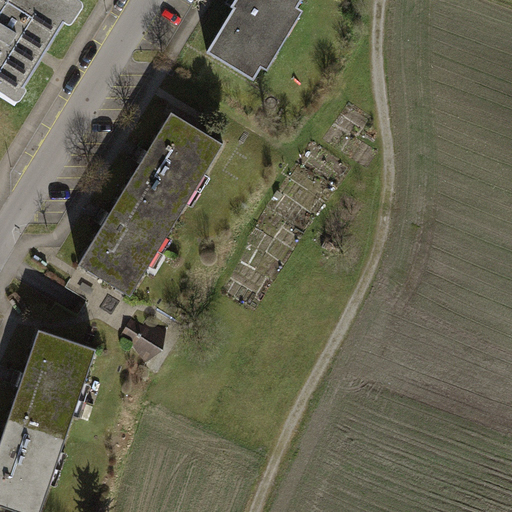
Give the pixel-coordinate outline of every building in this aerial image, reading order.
[(73,0),(72,0),(0,0),(0,82),(9,88),(11,84),(22,90),(68,15),(65,13),(73,0)] [(239,0),(238,2),(207,53),(254,81),(303,0),(239,0)] [(144,158),(125,189),(178,221),(224,145),(172,113),(144,158)] [(106,221),(79,265),(131,296),(178,221),(125,189),(106,221)] [(23,377),(10,414),(68,434),(97,349),(39,330),(23,377)] [(0,443),(0,504),(22,511),(40,511),(68,434),(10,414),(0,443)]
